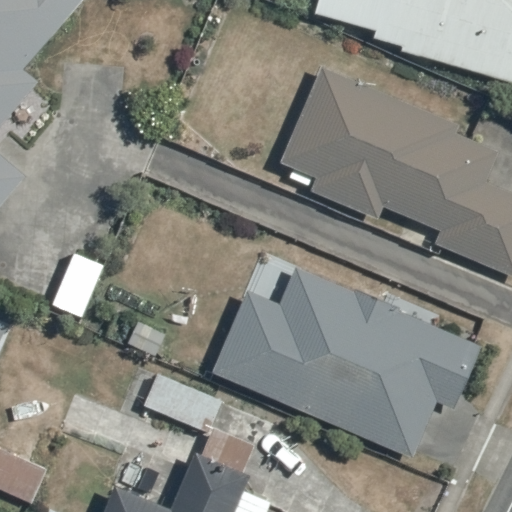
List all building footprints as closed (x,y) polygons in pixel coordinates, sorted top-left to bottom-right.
[(0,0),(0,203),(22,177),(0,158),(0,124),(33,85),(19,73),(80,0),(0,0)] [(511,0),(319,0),(316,9),(511,84),(511,0)] [(511,273),(511,144),(324,63),(276,174),(377,217),(382,205),(435,228),(431,239),(511,273)] [(457,400),(480,345),(263,252),(213,369),(414,455),(440,393),(457,400)] [(0,487),(32,501),(45,466),(0,447),(0,487)] [(191,460),(171,507),(116,484),(104,511),(266,511),(274,496),(191,460)]
